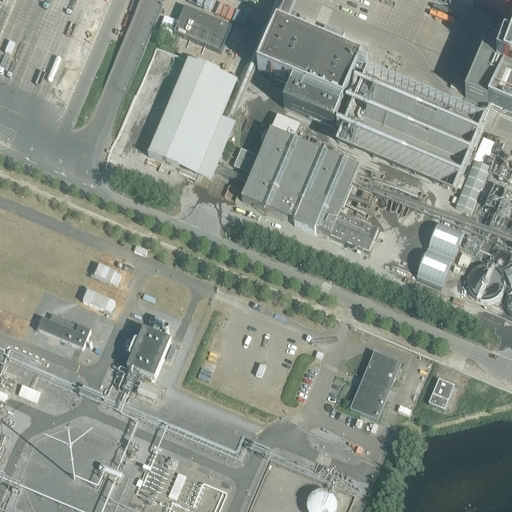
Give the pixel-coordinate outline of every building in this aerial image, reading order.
[(511,0),(458,0),(464,3),(463,5),(473,9),(474,7),(506,20),(511,5),(511,0)] [(369,71),(360,68),(362,62),(345,55),(348,47),(341,44),(344,36),(325,28),(319,44),(310,40),(314,32),(306,29),(302,37),(277,26),(258,72),(293,87),(291,93),(290,93),(283,109),(334,130),(340,114),(343,108),(356,78),(360,80),(362,75),(367,76),(369,71)] [(315,233),(330,240),(359,171),(271,133),(260,159),(241,151),(233,169),(252,177),(242,202),(295,225),(294,227),(315,236),(315,233)] [(356,399),(351,412),(377,423),(400,366),(375,355),(369,368),(371,369),(358,400),(356,399)] [(428,406),(445,413),(455,389),(439,382),(428,406)]
